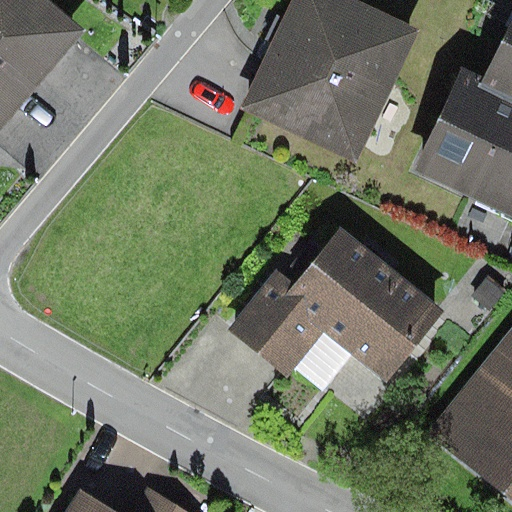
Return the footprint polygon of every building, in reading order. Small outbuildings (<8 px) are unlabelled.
[(0,0),(0,139),(87,32),(47,0),(0,0)] [(335,0),(309,0),(256,116),(366,167),(425,41),(335,0)] [(511,69),(497,104),(511,110),(511,69)] [(471,92),(431,177),(511,215),(511,110),(497,104),(471,92)] [(422,348),(447,311),(344,229),(318,263),(288,295),(272,280),(231,332),(262,356),(288,381),(323,335),(387,384),(422,348)] [(511,330),(427,435),(506,495),(511,500),(511,330)]
